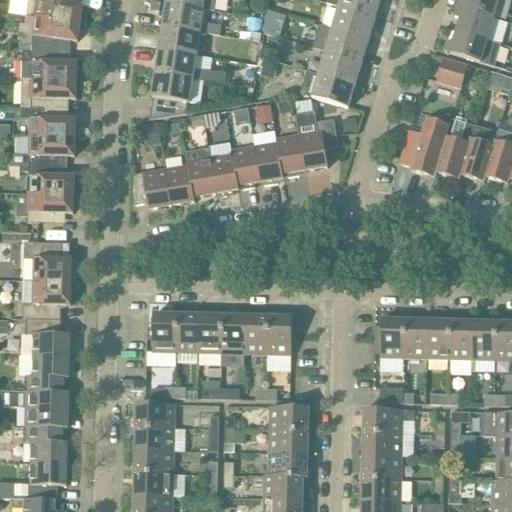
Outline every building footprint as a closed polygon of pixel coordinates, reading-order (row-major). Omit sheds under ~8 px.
[(80,25),(83,7),(70,5),(71,0),(28,0),(26,17),(35,18),(80,25)] [(152,3),(204,11),(214,13),(215,0),(167,0),(166,5),(152,3)] [(328,0),(327,5),(339,8),(376,19),(381,0),(328,0)] [(494,20),(500,0),(466,0),(466,1),(462,0),(460,0),(458,9),(494,20)] [(163,29),(201,34),(220,37),(222,27),(202,24),(204,11),(152,3),(151,12),(165,14),(163,29)] [(333,31),(369,42),(376,19),(339,8),(333,31)] [(494,20),(458,9),(455,19),(460,21),(457,33),(488,42),(502,46),(488,42),(494,20)] [(264,32),(281,37),(288,16),(271,11),(264,32)] [(80,25),(35,18),(32,37),(32,53),(45,53),(45,51),(68,54),(69,54),(71,42),(78,43),(80,25)] [(159,52),(197,58),(201,34),(163,29),(159,52)] [(369,42),(333,31),(326,53),(362,64),(369,42)] [(495,68),(502,46),(488,42),(457,33),(453,45),(448,43),(445,53),(495,68)] [(249,42),(250,42),(260,44),(261,35),(250,34),(249,42)] [(260,44),(250,42),(248,56),(258,58),(260,44)] [(263,45),(261,56),(269,57),(271,47),(263,45)] [(197,58),(159,52),(156,75),(194,82),(225,86),(226,75),(195,70),(197,58)] [(44,63),(45,53),(32,53),(22,53),(21,81),(77,83),(77,64),(44,63)] [(356,87),(362,64),(326,53),(319,76),(356,87)] [(444,59),(440,71),(465,79),(469,67),(444,59)] [(261,76),(269,79),(274,64),(265,62),(261,76)] [(461,91),(465,79),(440,71),(437,84),(461,91)] [(308,73),(301,96),(349,110),(356,87),(319,76),(308,73)] [(190,105),(194,82),(156,75),(152,99),(157,100),(154,120),(152,120),(150,120),(150,122),(155,121),(186,115),(188,105),(190,105)] [(511,87),(511,79),(506,78),(502,90),(511,93),(511,87)] [(76,101),(77,83),(21,81),(20,110),(44,110),(43,100),(76,101)] [(294,113),(292,100),(278,101),(280,115),(294,113)] [(259,132),(275,130),(271,106),(256,109),(259,132)] [(31,110),(30,139),(75,140),(76,121),(49,121),(49,111),(44,111),(44,110),(20,110),(31,110)] [(250,123),(248,110),(234,112),(236,126),(250,123)] [(296,116),(299,137),(305,173),(328,169),(325,151),(339,149),(334,121),(316,124),(314,113),(296,116)] [(219,115),(203,117),(205,126),(206,130),(217,128),(220,122),(219,115)] [(205,126),(203,117),(189,120),(190,128),(205,126)] [(357,132),(355,120),(342,121),(344,134),(357,132)] [(452,120),(450,128),(447,138),(445,143),(446,143),(436,175),(437,175),(453,180),(454,175),(460,177),(470,146),(469,145),(471,141),(475,127),(452,120)] [(182,134),(180,121),(165,123),(167,136),(182,134)] [(409,133),(400,165),(412,169),(411,173),(435,180),(437,175),(436,175),(446,143),(445,143),(447,138),(450,128),(444,126),(444,125),(431,121),(430,122),(426,121),(422,136),(409,133)] [(160,145),(157,124),(142,127),(146,148),(160,145)] [(470,146),(460,177),(477,182),(478,177),(485,179),(494,148),(494,147),(495,143),(499,131),(498,134),(475,127),(471,141),(469,145),(470,146)] [(485,179),(501,184),(503,179),(510,181),(509,181),(511,172),(511,132),(511,135),(499,131),(495,143),(494,147),(494,148),(485,179)] [(299,137),(276,141),(277,145),(284,181),(287,180),(286,180),(301,178),(300,174),(305,173),(299,137)] [(75,140),(30,139),(29,167),(55,168),(56,158),(75,158),(75,140)] [(262,189),(278,186),(277,182),(284,181),(277,145),(255,149),(261,184),(262,189)] [(240,192),(256,190),(255,186),(261,184),(255,149),(232,153),(233,157),(233,156),(238,188),(239,188),(240,192)] [(217,196),(211,160),(209,150),(186,154),(188,164),(188,168),(189,168),(194,200),(195,200),(217,196)] [(238,188),(233,156),(233,157),(211,160),(217,196),(217,200),(230,197),(230,194),(240,192),(239,188),(238,188)] [(55,168),(29,167),(29,196),(74,197),(74,178),(62,178),(62,168),(55,168)] [(166,172),(172,207),(195,204),(195,200),(194,200),(189,168),(188,168),(166,172)] [(172,207),(166,172),(131,178),(130,208),(148,205),(149,211),(172,207)] [(73,215),(74,197),(29,196),(28,224),(41,225),(41,215),(73,215)] [(35,261),(34,283),(72,284),(72,261),(62,260),(63,245),(43,245),(25,244),(24,261),(35,261)] [(72,284),(34,283),(23,283),(22,305),(23,305),(23,321),(27,322),(60,322),(61,322),(61,307),(71,307),(72,284)] [(177,355),(178,316),(154,316),(153,354),(177,355)] [(178,316),(177,355),(199,355),(200,317),(178,316)] [(222,356),(223,318),(200,317),(199,355),(222,356)] [(245,356),(246,318),(223,318),(222,356),(245,356)] [(268,357),(269,319),(246,318),(245,356),(268,357)] [(269,319),(268,357),(291,357),(292,319),(269,319)] [(404,360),(405,322),(381,321),(381,360),(404,360)] [(8,323),(0,322),(0,335),(8,336),(8,323)] [(70,358),(70,336),(62,336),(62,322),(61,322),(60,322),(27,322),(27,337),(22,337),(21,357),(21,358),(70,358)] [(428,323),(405,322),(404,360),(427,361),(428,323)] [(450,361),(451,323),(428,323),(427,361),(450,361)] [(450,373),(473,374),(473,362),(474,324),(451,323),(450,361),(450,373)] [(496,362),(496,324),(474,324),(473,362),(496,362)] [(511,324),(496,324),(496,362),(511,362),(511,324)] [(19,378),(25,378),(25,394),(60,394),(61,380),(69,380),(70,358),(21,358),(20,358),(19,378)] [(175,400),(176,390),(165,389),(165,400),(175,400)] [(186,390),(176,390),(175,400),(186,401),(186,390)] [(203,390),(203,401),(221,401),(221,391),(203,390)] [(380,405),(403,406),(404,395),(404,390),(380,390),(380,405)] [(221,401),(239,402),(239,391),(221,391),(221,401)] [(267,403),(267,392),(256,392),(256,402),(267,403)] [(267,392),(267,403),(277,403),(277,392),(267,392)] [(0,393),(0,408),(27,409),(26,430),(59,430),(60,430),(68,430),(69,394),(60,394),(25,394),(0,393)] [(404,395),(403,406),(414,406),(414,395),(404,395)] [(439,407),(449,407),(449,396),(431,396),(431,407),(439,407)] [(460,397),(449,396),(449,407),(459,407),(460,397)] [(484,408),(495,408),(495,397),(484,397),(484,408)] [(511,397),(495,397),(495,408),(511,408),(511,397)] [(136,430),(175,431),(175,407),(137,406),(136,430)] [(270,433),(308,434),(309,410),(271,409),(270,433)] [(364,435),(402,436),(403,423),(414,423),(415,413),(365,411),(364,435)] [(498,439),(511,438),(511,415),(498,415),(498,439)] [(209,431),(219,432),(219,418),(209,418),(209,431)] [(225,432),(235,432),(235,420),(226,419),(225,432)] [(435,437),(445,437),(445,424),(435,424),(435,437)] [(450,437),(460,438),(461,425),(451,425),(450,437)] [(31,466),(67,466),(68,445),(59,444),(59,430),(26,430),(24,430),(24,445),(32,445),(31,466)] [(136,452),(174,453),(175,431),(136,430),(136,452)] [(219,445),(219,432),(209,431),(209,445),(219,445)] [(234,455),(235,432),(225,432),(225,455),(234,455)] [(270,433),(270,456),(308,456),(308,434),(270,433)] [(364,435),(363,458),(402,459),(402,436),(364,435)] [(445,437),(435,437),(434,450),(445,451),(445,437)] [(460,453),(460,438),(450,437),(449,452),(460,453)] [(511,461),(511,438),(498,439),(497,462),(511,461)] [(135,475),(154,476),(173,476),(174,453),(136,452),(135,475)] [(307,479),(308,456),(270,456),(269,477),(265,477),(265,478),(307,479)] [(401,482),(402,459),(363,458),(363,481),(401,482)] [(511,461),(497,462),(497,483),(493,483),(493,484),(511,484),(511,461)] [(209,464),(208,477),(218,477),(218,464),(209,464)] [(224,477),(234,478),(234,465),(225,464),(224,477)] [(67,466),(31,466),(31,486),(0,485),(0,500),(13,501),(23,502),(57,502),(58,488),(67,488),(67,466)] [(433,482),(444,483),(444,469),(434,469),(433,482)] [(451,470),(450,483),(459,483),(460,470),(451,470)] [(173,476),(154,476),(135,475),(135,498),(154,499),(173,499),(173,476)] [(218,490),(218,477),(208,477),(208,490),(218,490)] [(233,490),(234,478),(224,477),(224,490),(233,490)] [(265,478),(265,501),(303,502),(303,480),(307,480),(307,479),(265,478)] [(363,481),(362,503),(370,504),(401,504),(401,482),(363,481)] [(443,496),(444,483),(433,482),(433,495),(443,496)] [(450,483),(449,506),(462,507),(462,497),(458,497),(459,483),(450,483)] [(511,484),(493,484),(492,507),(511,507),(511,484)] [(172,511),(173,499),(154,499),(135,498),(134,511),(172,511)] [(57,502),(23,502),(13,501),(13,509),(25,510),(24,511),(55,511),(55,502),(57,502)] [(302,511),(303,502),(265,501),(264,511),(302,511)]
